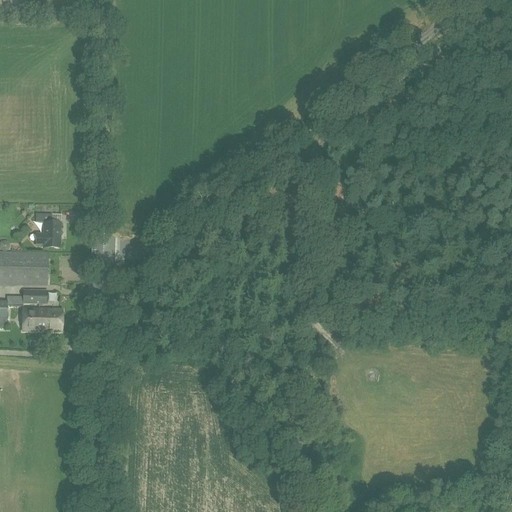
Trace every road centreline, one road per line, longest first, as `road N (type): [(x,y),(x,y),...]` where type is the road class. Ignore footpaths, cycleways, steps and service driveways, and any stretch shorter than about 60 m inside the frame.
road 1 (tertiary): [(98,253),(157,240),(471,0)]
road 2 (track): [(305,126),(307,511)]
road 3 (tertiary): [(92,511),(98,253)]
road 4 (tertiary): [(98,253),(102,12)]
